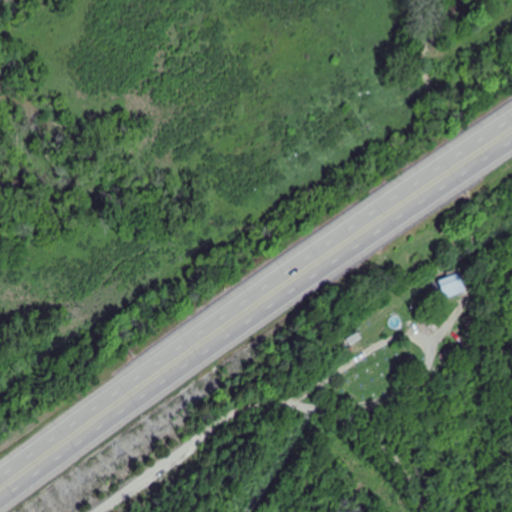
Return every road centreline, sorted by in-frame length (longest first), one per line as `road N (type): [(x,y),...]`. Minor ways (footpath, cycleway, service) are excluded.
road 1 (trunk): [(511,118),(0,476)]
road 2 (trunk): [(0,503),(511,145)]
road 3 (residential): [(73,511),(267,413),(359,424),(419,462),(432,511)]
